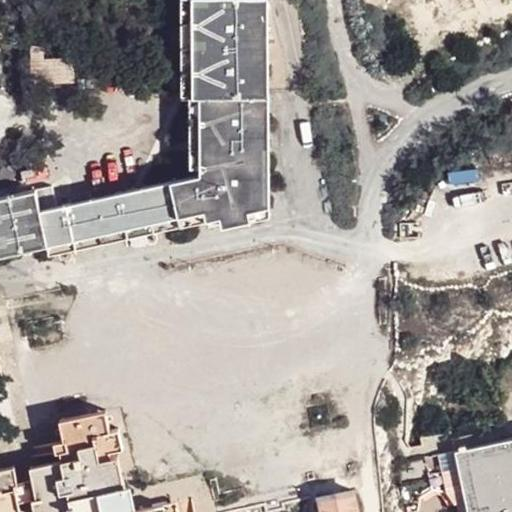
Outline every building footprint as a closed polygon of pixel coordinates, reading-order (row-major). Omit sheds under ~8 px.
[(54,186),(0,200),(0,259),(47,247),(48,256),(219,223),(222,230),(248,225),(269,218),(269,2),(181,1),(181,101),(189,101),(190,171),(199,172),(200,181),(59,207),(54,186)] [(105,439),(59,448),(64,470),(96,464),(110,461),(110,459),(105,439)] [(511,511),(511,443),(458,455),(469,511),(511,511)] [(454,505),(464,503),(454,456),(398,471),(399,487),(401,511),(418,511),(419,498),(431,488),(444,490),(454,505)] [(67,488),(32,495),(35,511),(72,511),(105,505),(106,511),(124,511),(118,486),(114,486),(113,479),(124,476),(120,458),(110,459),(110,461),(96,464),(102,491),(69,498),(67,488)] [(0,511),(19,511),(15,491),(0,494),(0,511)] [(355,511),(353,497),(315,506),(315,511),(355,511)]
